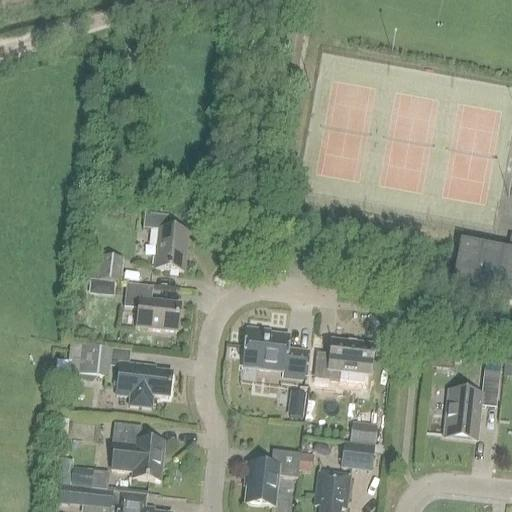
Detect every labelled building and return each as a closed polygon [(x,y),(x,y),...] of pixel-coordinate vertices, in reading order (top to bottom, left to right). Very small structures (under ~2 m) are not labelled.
[(301,36),(285,34),(278,88),(294,90),(301,36)] [(183,274),(187,234),(169,232),(170,218),(144,215),(142,231),(158,233),(154,271),(183,274)] [(450,293),(511,305),(511,237),(510,238),(507,253),(460,243),(450,293)] [(96,283),(99,261),(85,259),(83,281),(96,283)] [(89,283),(88,297),(102,298),(104,285),(89,283)] [(152,290),(126,286),(123,309),(138,311),(136,330),(176,334),(179,306),(150,303),(152,290)] [(268,334),(246,332),(241,368),(246,369),(246,367),(244,367),(245,360),(257,361),(256,370),(259,373),(266,374),(271,371),(282,372),(281,379),(303,381),(306,355),(285,352),(286,339),(267,337),(268,334)] [(337,384),(338,373),(368,377),(369,377),(373,348),(371,348),(371,349),(332,344),(331,344),(329,358),(317,357),(317,355),(316,355),(313,383),(338,386),(338,384),(337,384)] [(88,350),(69,348),(66,376),(85,378),(88,350)] [(108,352),(88,350),(85,378),(85,382),(86,383),(92,384),(93,382),(93,379),(105,380),(108,352)] [(152,398),(168,400),(171,375),(146,372),(147,369),(119,366),(115,397),(129,399),(128,408),(151,411),(152,398)] [(479,409),(495,410),(498,382),(482,381),(480,400),(447,397),(443,438),(476,441),(479,409)] [(290,395),(287,417),(302,419),(304,396),(290,395)] [(20,401),(19,416),(50,418),(51,403),(20,401)] [(159,485),(164,445),(140,443),(141,429),(113,426),(111,448),(113,448),(110,472),(132,474),(132,482),(159,485)] [(376,431),(352,428),(350,444),(374,447),(376,431)] [(343,446),(340,470),(370,474),(373,455),(373,450),(343,446)] [(373,450),(373,455),(383,456),(384,449),(374,448),(373,450)] [(277,479),(297,481),(300,456),(271,453),(270,469),(246,466),(245,481),(247,481),(244,506),(274,510),(277,479)] [(72,463),(59,462),(56,487),(90,490),(92,476),(71,474),(72,463)] [(345,511),(349,479),(318,475),(314,509),(319,510),(319,511),(345,511)] [(57,489),(55,505),(67,507),(69,490),(57,489)] [(84,492),(82,508),(110,511),(111,495),(84,492)] [(118,507),(117,511),(143,511),(143,510),(145,498),(119,495),(118,507)]
